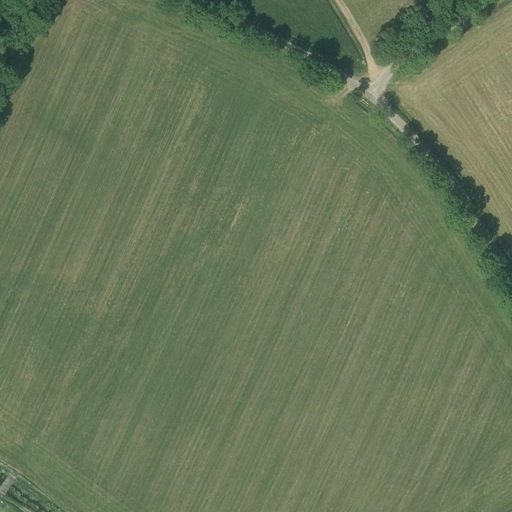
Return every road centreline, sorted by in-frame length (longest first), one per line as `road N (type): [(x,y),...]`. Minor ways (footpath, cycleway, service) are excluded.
road 1 (unclassified): [(511,282),(420,144),(371,96)]
road 2 (unclassified): [(371,96),(289,46),(188,0)]
road 3 (unclassified): [(371,96),(393,65),(487,0)]
